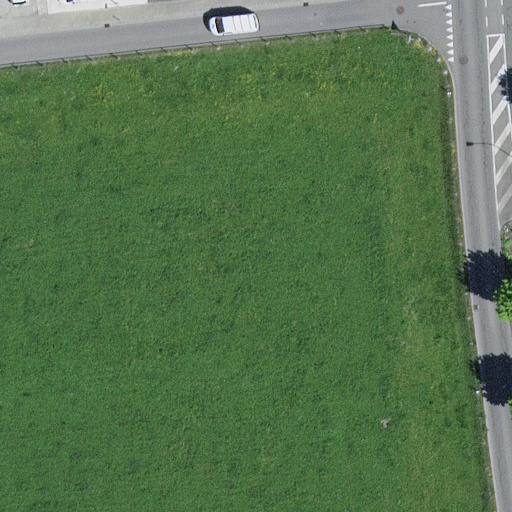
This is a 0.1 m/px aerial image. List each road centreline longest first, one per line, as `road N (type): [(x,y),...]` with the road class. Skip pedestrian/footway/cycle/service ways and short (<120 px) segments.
road 1 (residential): [(499,3),(0,61)]
road 2 (primary): [(499,3),(482,223),(511,464)]
